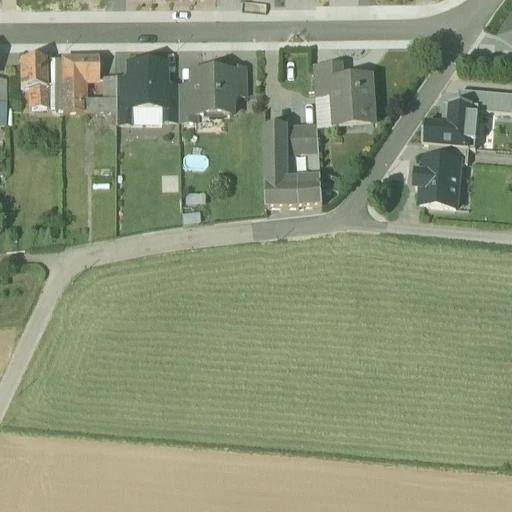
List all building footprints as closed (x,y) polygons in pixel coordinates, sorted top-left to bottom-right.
[(511,24),(502,40),(511,47),(511,24)] [(97,85),(97,63),(61,64),(62,112),(62,117),(83,116),(83,103),(84,103),(84,85),(97,85)] [(45,64),(20,64),(20,93),(45,93),(45,64)] [(61,64),(45,64),(45,93),(45,112),(62,112),(61,64)] [(164,69),(127,69),(127,82),(127,113),(130,113),(161,113),(164,113),(164,90),(164,69)] [(370,82),(343,84),(342,70),(332,71),(334,99),(336,127),(373,125),(370,82)] [(332,71),(313,72),(315,100),(334,99),(332,71)] [(229,77),(193,78),(193,90),(194,119),(196,119),(221,118),(224,121),(229,121),(234,116),(234,109),(231,106),(231,101),(245,101),(244,72),(229,73),(229,77)] [(115,103),(115,82),(103,82),(104,103),(115,103)] [(127,82),(115,82),(115,103),(115,116),(115,128),(130,128),(130,113),(127,113),(127,82)] [(177,90),(164,90),(164,113),(161,113),(161,126),(178,126),(177,90)] [(193,90),(177,90),(178,126),(196,126),(196,119),(194,119),(193,90)] [(45,112),(45,93),(20,93),(21,112),(45,112)] [(511,100),(459,96),(458,110),(479,112),(479,117),(511,119),(511,100)] [(83,116),(115,116),(115,103),(104,103),(84,103),(83,103),(83,116)] [(424,127),(422,150),(429,151),(468,154),(475,155),(479,117),(479,112),(458,110),(443,109),(442,129),(424,127)] [(317,131),(285,133),(286,157),(286,160),(308,159),(318,158),(317,131)] [(285,133),(265,134),(265,156),(267,156),(286,157),(285,133)] [(95,167),(115,167),(114,135),(93,136),(95,167)] [(468,154),(429,151),(428,164),(459,166),(459,169),(467,170),(468,154)] [(312,183),(286,185),(286,160),(286,157),(267,156),(266,214),(322,210),(320,182),(312,183)] [(319,172),(318,158),(308,159),(309,173),(311,173),(319,172)] [(428,164),(423,163),(422,178),(416,178),(415,193),(421,194),(419,211),(455,214),(459,169),(459,166),(428,164)] [(319,172),(311,173),(312,183),(320,182),(319,172)]
